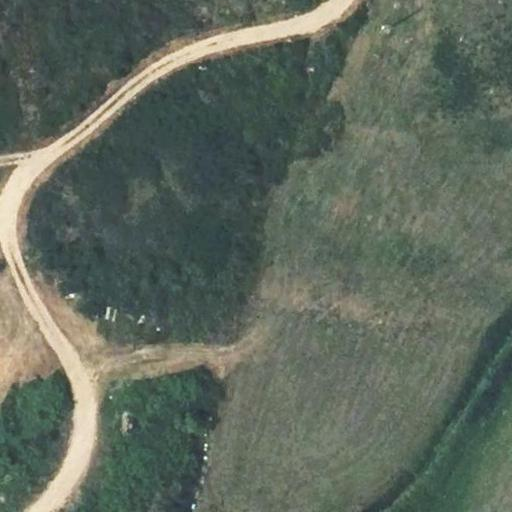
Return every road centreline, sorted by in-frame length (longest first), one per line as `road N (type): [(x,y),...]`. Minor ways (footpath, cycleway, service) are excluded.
road 1 (track): [(32,511),(75,442),(74,376),(6,249),(10,206),(43,158)]
road 2 (track): [(43,158),(180,54),(283,30),(338,0)]
